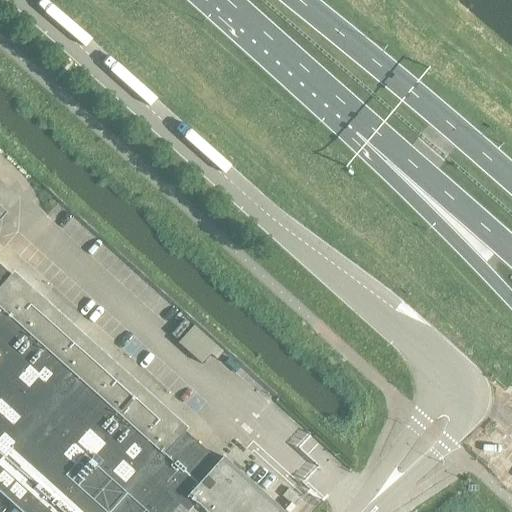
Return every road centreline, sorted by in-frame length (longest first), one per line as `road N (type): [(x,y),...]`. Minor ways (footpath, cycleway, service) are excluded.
road 1 (unclassified): [(452,382),(32,0)]
road 2 (unknown): [(348,511),(329,479),(0,181)]
road 3 (trunk): [(511,179),(298,0)]
road 4 (trunk): [(363,122),(511,301)]
road 5 (trunk): [(363,122),(511,252)]
road 6 (trunk): [(226,0),(363,122)]
road 7 (unclassified): [(367,511),(458,430),(462,398),(452,382)]
road 8 (unclassified): [(452,382),(419,417),(361,511)]
